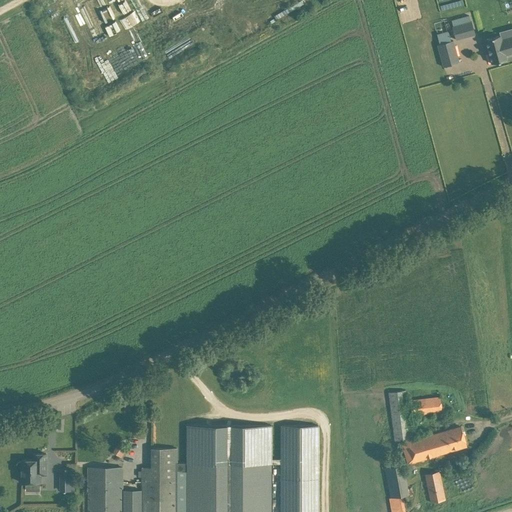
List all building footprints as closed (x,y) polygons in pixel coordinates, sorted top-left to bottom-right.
[(456,39),(475,34),(471,21),(452,27),(456,39)] [(459,62),(453,40),(451,41),(448,31),(437,34),(439,44),(437,45),(443,67),(459,62)] [(500,35),(485,39),(491,63),(507,59),(505,55),(511,53),(511,36),(501,39),(500,35)] [(405,390),(388,392),(394,441),(408,439),(411,439),(405,390)] [(411,401),(412,414),(442,410),(440,397),(411,401)] [(271,425),(187,425),(186,463),(186,471),(186,511),(271,511),(271,464),(271,459),(271,425)] [(276,459),(271,459),(271,464),(281,464),(281,511),(317,511),(318,425),(281,425),(281,459),(276,459)] [(466,445),(461,426),(428,436),(434,455),(466,445)] [(407,463),(434,455),(428,436),(412,441),(409,442),(402,444),(407,463)] [(121,458),(127,449),(120,445),(114,453),(121,458)] [(142,511),(176,511),(177,471),(186,471),(186,463),(177,463),(177,448),(151,448),(151,467),(142,467),(142,489),(142,511)] [(46,475),(46,463),(46,453),(33,453),(33,459),(22,460),(22,461),(19,461),(16,464),(16,468),(19,471),(22,471),(22,482),(41,483),(42,475),(46,475)] [(404,455),(383,459),(393,511),(402,511),(399,496),(408,494),(403,464),(406,464),(404,455)] [(122,467),(88,467),(88,511),(122,511),(122,489),(122,467)] [(59,468),(58,490),(72,491),(73,468),(59,468)] [(186,511),(186,471),(177,471),(176,511),(186,511)] [(425,474),(430,501),(445,497),(439,471),(429,473),(425,474)] [(142,511),(142,489),(122,489),(122,511),(142,511)]
